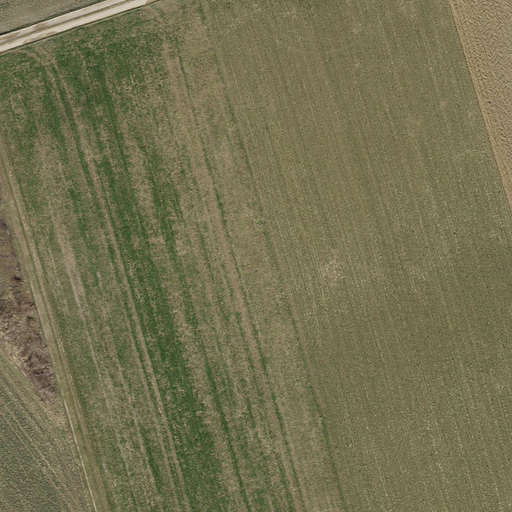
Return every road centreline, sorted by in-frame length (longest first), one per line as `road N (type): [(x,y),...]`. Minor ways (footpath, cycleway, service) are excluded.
road 1 (track): [(103,511),(0,159)]
road 2 (track): [(136,0),(0,45)]
